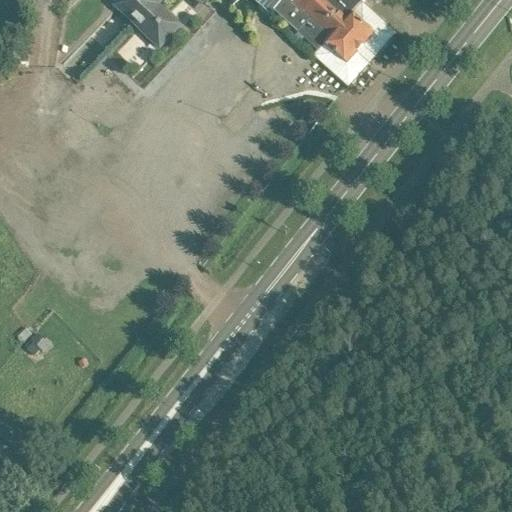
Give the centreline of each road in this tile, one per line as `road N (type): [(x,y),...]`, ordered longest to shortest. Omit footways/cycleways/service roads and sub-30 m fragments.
road 1 (secondary): [(190,391),(503,0)]
road 2 (secondary): [(190,391),(81,511)]
road 3 (secondary): [(108,511),(190,391)]
